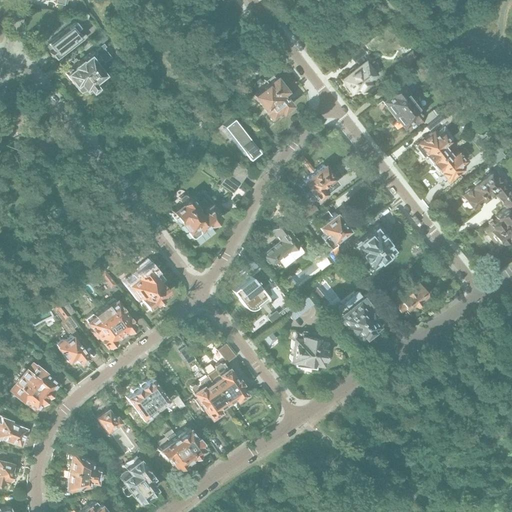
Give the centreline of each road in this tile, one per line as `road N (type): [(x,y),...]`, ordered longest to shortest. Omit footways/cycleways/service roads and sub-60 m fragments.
road 1 (residential): [(39,511),(39,460),(55,422),(201,293)]
road 2 (residential): [(331,103),(480,294)]
road 3 (residential): [(201,293),(272,171),(331,103)]
road 4 (residential): [(298,417),(480,294)]
road 5 (residential): [(85,143),(201,293)]
road 6 (residential): [(169,511),(298,417)]
road 7 (residential): [(201,293),(298,417)]
road 8 (residential): [(249,0),(331,103)]
